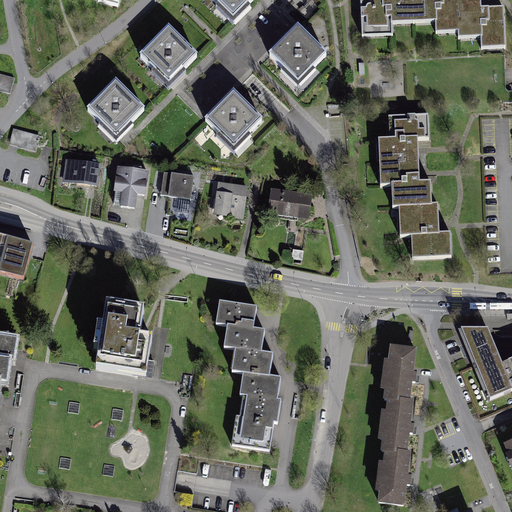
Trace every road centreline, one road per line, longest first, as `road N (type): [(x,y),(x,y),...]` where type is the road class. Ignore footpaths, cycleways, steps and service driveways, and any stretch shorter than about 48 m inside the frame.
road 1 (tertiary): [(346,294),(0,205)]
road 2 (residential): [(431,300),(432,334),(504,511)]
road 3 (residential): [(346,294),(312,511)]
road 4 (residential): [(299,107),(327,163),(348,263),(346,294)]
road 5 (residential): [(0,129),(24,101),(9,0)]
